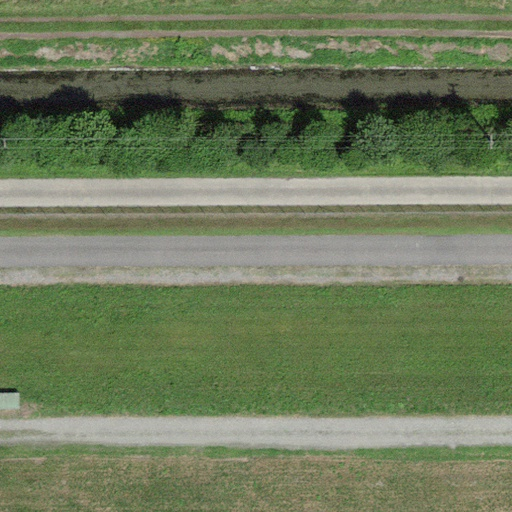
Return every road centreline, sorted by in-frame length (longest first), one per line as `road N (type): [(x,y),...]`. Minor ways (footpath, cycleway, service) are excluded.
road 1 (unclassified): [(0,200),(511,197)]
road 2 (track): [(0,35),(511,33)]
road 3 (track): [(0,255),(511,254)]
road 4 (track): [(0,430),(511,430)]
